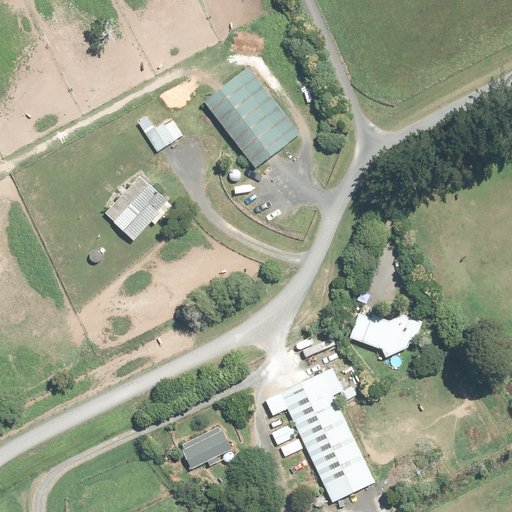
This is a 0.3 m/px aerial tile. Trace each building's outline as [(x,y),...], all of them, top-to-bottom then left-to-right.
[(300,136),(249,70),(205,103),(256,170),(300,136)] [(157,130),(148,117),(139,124),(159,153),(184,136),(173,119),(157,130)] [(145,193),(135,184),(106,215),(135,242),(170,203),(151,186),(145,193)] [(389,321),(360,311),(350,339),(383,350),(385,360),(409,349),(410,343),(416,344),(424,323),(392,311),(389,321)] [(294,422),(307,448),(334,503),(375,483),(334,397),(345,392),(334,369),(267,401),(274,417),(289,410),(294,422)] [(341,395),(345,403),(364,391),(359,383),(341,395)] [(279,446),(298,437),(292,424),(272,433),(279,446)] [(232,451),(222,429),(182,447),(192,470),(210,462),(212,467),(220,463),(218,457),(232,451)] [(299,439),(281,448),(286,458),(304,449),(299,439)]
